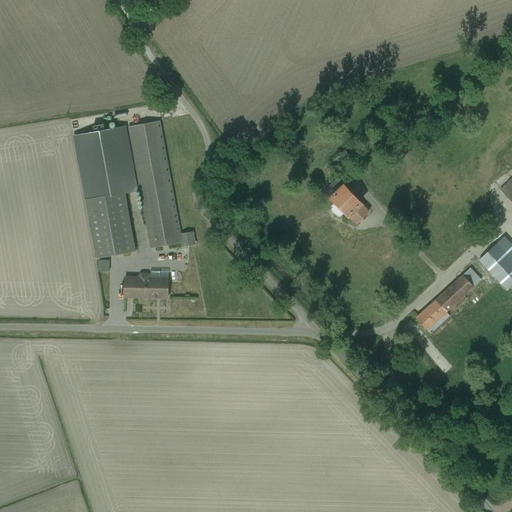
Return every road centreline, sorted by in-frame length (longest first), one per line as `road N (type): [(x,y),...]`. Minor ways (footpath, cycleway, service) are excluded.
road 1 (unclassified): [(142,35),(206,138),(200,200),(208,214),(322,333)]
road 2 (unclassified): [(322,333),(0,329)]
road 3 (unclassified): [(387,332),(504,223),(511,229)]
road 4 (unclassified): [(491,511),(396,409)]
